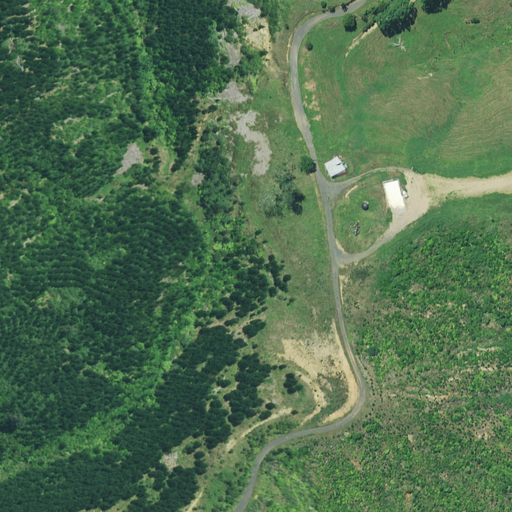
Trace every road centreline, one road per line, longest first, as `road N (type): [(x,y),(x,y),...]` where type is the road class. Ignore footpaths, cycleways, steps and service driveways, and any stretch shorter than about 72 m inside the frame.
road 1 (track): [(240,511),(274,443),(339,423),(360,404),(361,374),(338,296),(322,186)]
road 2 (unclassified): [(322,186),(296,81),(299,35),(310,22),(369,0)]
